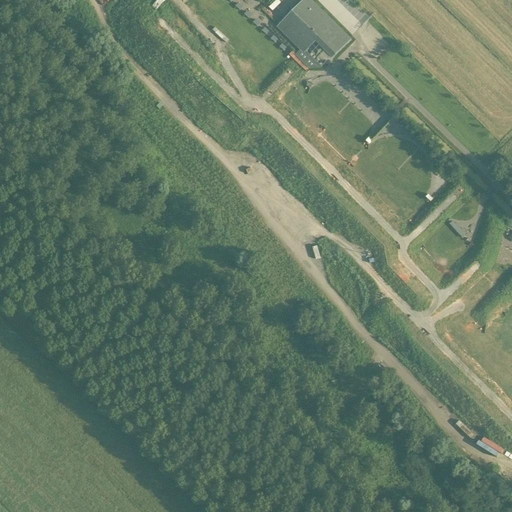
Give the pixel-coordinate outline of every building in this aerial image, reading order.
[(277,0),(276,0),(269,8),(273,12),(281,3),(277,0)] [(333,22),(310,0),(305,0),(280,27),(305,51),(333,22)] [(292,53),(289,56),(306,72),(309,69),(292,53)] [(270,185),(266,187),(272,199),(277,196),(270,185)] [(457,382),(453,387),(468,401),(472,397),(457,382)]
